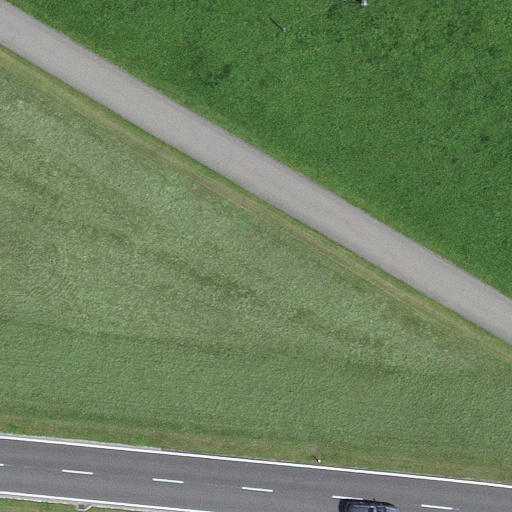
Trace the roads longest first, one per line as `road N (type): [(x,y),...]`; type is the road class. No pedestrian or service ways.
road 1 (unclassified): [(511,323),(0,24)]
road 2 (tertiary): [(454,511),(0,466)]
